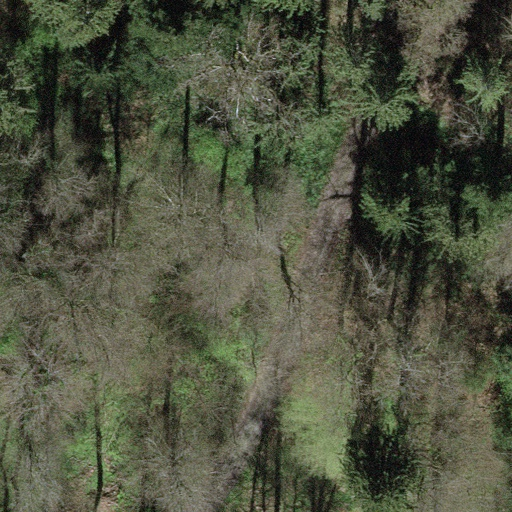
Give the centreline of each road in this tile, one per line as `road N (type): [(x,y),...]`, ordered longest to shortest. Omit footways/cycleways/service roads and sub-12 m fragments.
road 1 (track): [(201,511),(279,384),(369,125),(446,0)]
road 2 (track): [(511,241),(377,0)]
